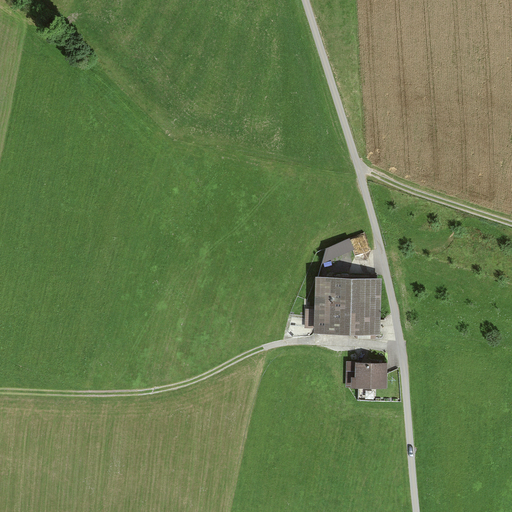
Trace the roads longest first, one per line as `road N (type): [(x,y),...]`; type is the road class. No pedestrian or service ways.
road 1 (residential): [(415,511),(386,279),(303,0)]
road 2 (track): [(0,393),(128,394),(182,385),(280,343),(399,343)]
road 3 (track): [(359,171),(511,223)]
